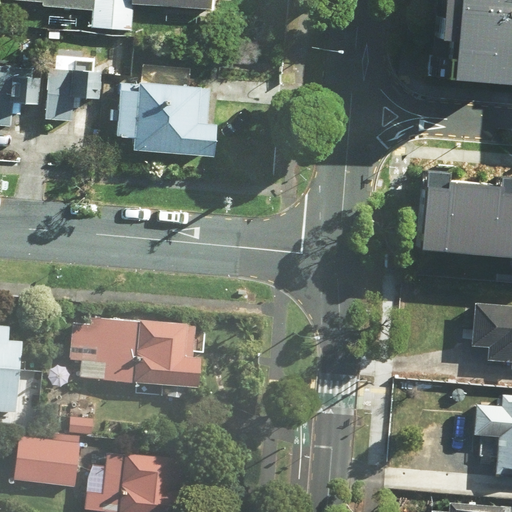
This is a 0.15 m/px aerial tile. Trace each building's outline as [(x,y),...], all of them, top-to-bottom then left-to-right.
[(43,0),(44,4),(95,9),(95,0),(43,0)] [(511,0),(427,0),(420,81),(511,88),(511,0)] [(57,67),(50,67),(46,117),(74,119),(75,106),(83,106),(84,97),(100,98),(102,68),(96,67),(97,55),(58,52),(57,67)] [(0,123),(13,125),(15,103),(40,105),(43,67),(0,63),(0,123)] [(203,84),(141,79),(141,81),(123,80),(118,133),(136,135),(135,147),(216,154),(219,120),(209,120),(212,87),(203,86),(203,84)] [(416,243),(511,251),(511,174),(422,167),(416,243)] [(490,344),(489,358),(511,359),(511,302),(477,300),(473,342),(490,344)] [(141,319),(94,315),(93,322),(75,320),(71,375),(200,385),(203,355),(196,354),(198,324),(190,323),(191,320),(141,316),(141,319)] [(0,409),(19,411),(24,339),(10,338),(11,324),(0,322),(0,409)] [(511,391),(504,391),(503,404),(478,402),(475,431),(500,433),(497,470),(511,471),(511,391)] [(71,412),(70,431),(95,433),(96,414),(71,412)] [(60,438),(22,434),(17,478),(77,485),(82,434),(61,431),(60,438)] [(107,463),(91,462),(86,508),(125,511),(206,511),(209,491),(179,488),(182,458),(175,457),(175,454),(127,449),(126,452),(108,450),(107,463)] [(505,511),(507,503),(450,500),(449,509),(434,508),(433,511),(505,511)]
